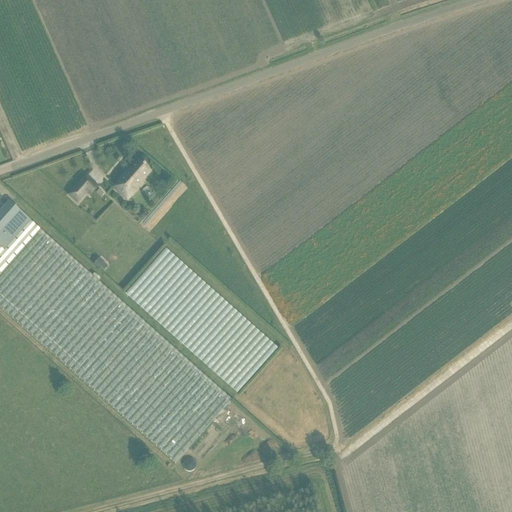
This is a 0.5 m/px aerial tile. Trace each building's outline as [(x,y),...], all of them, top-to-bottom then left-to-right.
[(128,171),(117,183),(132,196),(142,184),(141,183),(150,173),(138,162),(129,172),(128,171)] [(86,177),(69,196),(77,204),(87,194),(84,191),(92,183),(86,177)] [(0,307),(175,464),(231,402),(231,401),(8,203),(0,212),(0,307)] [(97,261),(93,265),(102,273),(106,269),(97,261)] [(131,297),(130,298),(166,330),(169,324),(167,319),(170,314),(176,306),(178,312),(181,313),(182,310),(183,310),(190,308),(187,298),(186,297),(184,292),(182,293),(178,289),(176,294),(175,294),(173,298),(176,300),(174,306),(171,307),(169,311),(166,303),(165,304),(157,297),(155,290),(153,289),(148,284),(143,282),(131,297)] [(234,389),(240,396),(248,389),(242,382),(234,389)]
